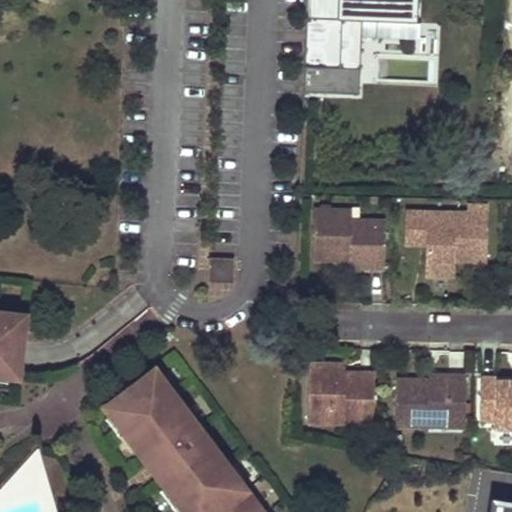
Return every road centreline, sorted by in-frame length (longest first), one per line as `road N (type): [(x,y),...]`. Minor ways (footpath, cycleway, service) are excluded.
road 1 (unknown): [(159,287),(143,325),(89,374),(75,408),(79,436),(120,511)]
road 2 (residential): [(511,330),(343,323)]
